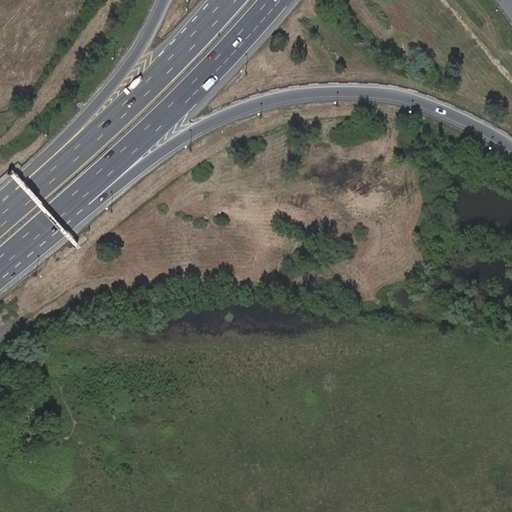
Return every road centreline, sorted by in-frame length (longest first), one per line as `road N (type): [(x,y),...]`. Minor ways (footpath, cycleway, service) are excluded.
road 1 (trunk): [(0,274),(166,148),(261,101),(383,93),(452,114),(511,147)]
road 2 (trunk): [(0,262),(199,83),(274,0)]
road 3 (trunk): [(229,0),(0,222)]
road 4 (trunk): [(165,0),(110,89),(0,199)]
